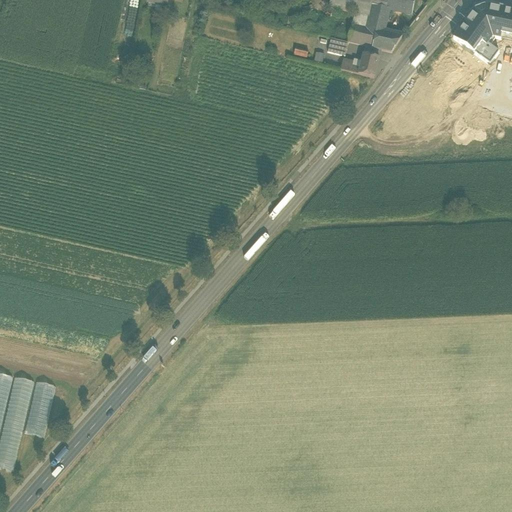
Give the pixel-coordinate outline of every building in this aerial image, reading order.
[(368,17),(365,28),(376,31),(383,32),(388,10),(386,9),(387,0),(330,0),(328,9),(355,14),(368,17)] [(414,0),(387,0),(386,9),(388,10),(412,15),(414,0)] [(165,12),(166,5),(156,2),(156,5),(155,10),(165,12)] [(453,40),(478,58),(487,45),(491,41),(490,40),(494,39),(494,40),(501,41),(502,37),(511,38),(511,12),(503,10),(504,8),(490,5),(489,7),(484,6),(475,10),(453,40)] [(355,14),(352,25),(365,28),(368,17),(355,14)] [(348,43),(372,49),(376,31),(365,28),(352,25),(348,43)] [(383,32),(376,31),(372,49),(381,51),(391,54),(392,54),(402,37),(383,32)] [(105,46),(106,33),(95,32),(93,45),(105,46)] [(327,53),(345,57),(348,44),(331,40),(327,53)] [(494,61),(499,54),(487,45),(478,58),(487,65),(492,59),(494,61)] [(362,56),(379,60),(381,51),(372,49),(364,47),(362,56)] [(351,74),(374,80),(379,60),(362,56),(360,69),(352,68),(351,74)] [(341,71),(351,74),(352,68),(353,65),(343,62),(341,71)] [(54,389),(0,376),(0,471),(15,475),(24,434),(43,439),(54,389)]
